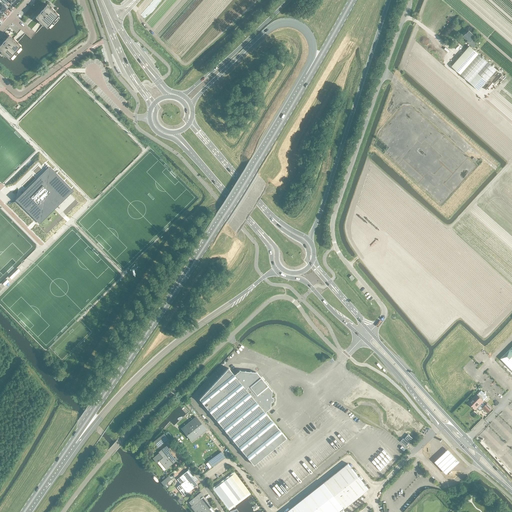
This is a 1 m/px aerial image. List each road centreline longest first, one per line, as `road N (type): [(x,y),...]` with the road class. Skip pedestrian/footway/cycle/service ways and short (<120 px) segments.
road 1 (primary): [(303,86),(71,443)]
road 2 (unclassified): [(63,511),(138,421),(268,301),(290,298),(343,358),(362,338)]
road 3 (unclassified): [(369,332),(385,308),(341,257),(332,223),(410,0)]
road 4 (primary): [(310,242),(388,0)]
road 5 (primary): [(99,415),(167,349),(275,269)]
road 6 (primary): [(191,106),(280,21),(304,25),(313,38),(303,86)]
road 7 (unclassified): [(279,511),(346,460),(380,486),(414,451)]
road 8 (residential): [(0,79),(22,93),(92,41),(81,0)]
road 9 (primary): [(289,0),(183,95)]
road 10 (secondary): [(456,426),(369,332)]
